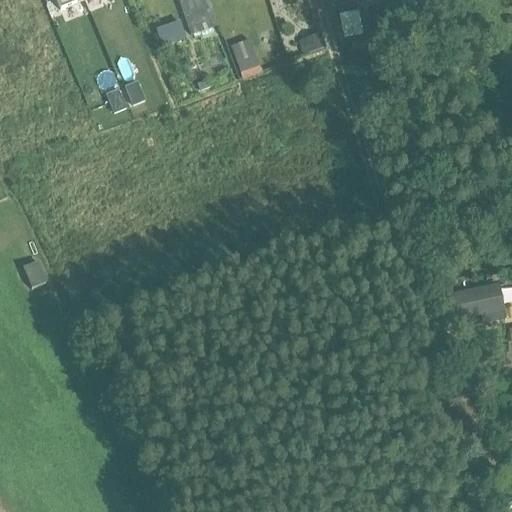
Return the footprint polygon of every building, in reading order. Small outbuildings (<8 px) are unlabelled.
[(83,0),(54,0),(60,12),(85,3),(83,0)] [(177,0),(191,38),(218,28),(208,0),(203,0),(177,0)] [(379,0),(359,0),(361,11),(382,7),(379,0)] [(404,25),(418,23),(414,0),(413,0),(401,2),(404,25)] [(359,15),(339,18),(343,42),(363,39),(359,15)] [(178,43),(179,47),(186,45),(184,41),(186,40),(180,23),(155,31),(161,49),(178,43)] [(303,57),(324,50),(320,36),(298,43),(303,57)] [(249,43),(230,49),(243,84),(263,77),(249,43)] [(463,78),(468,98),(476,96),(471,76),(463,78)] [(426,99),(460,95),(458,83),(425,86),(426,99)] [(120,88),(109,92),(116,113),(127,109),(120,88)] [(22,270),(31,291),(47,285),(38,264),(22,270)] [(500,286),(458,292),(461,319),(481,316),(482,325),(505,322),(500,286)] [(501,471),(506,488),(511,486),(511,466),(508,467),(508,469),(501,471)]
